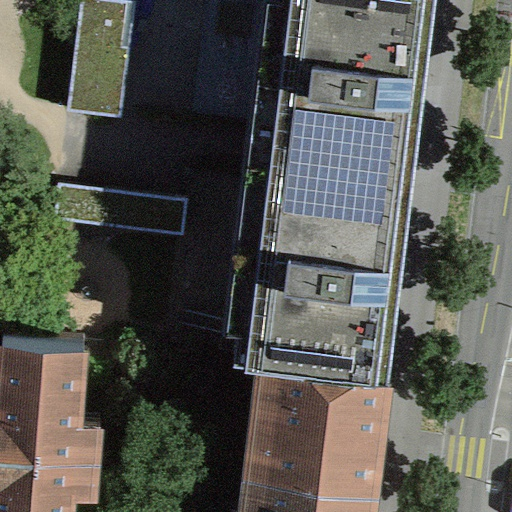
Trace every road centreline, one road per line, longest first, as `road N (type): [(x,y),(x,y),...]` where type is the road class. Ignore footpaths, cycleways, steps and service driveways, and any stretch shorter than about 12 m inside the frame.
road 1 (motorway): [(511,36),(456,74),(237,181),(0,255)]
road 2 (motorway): [(0,396),(211,348),(343,297),(511,216)]
